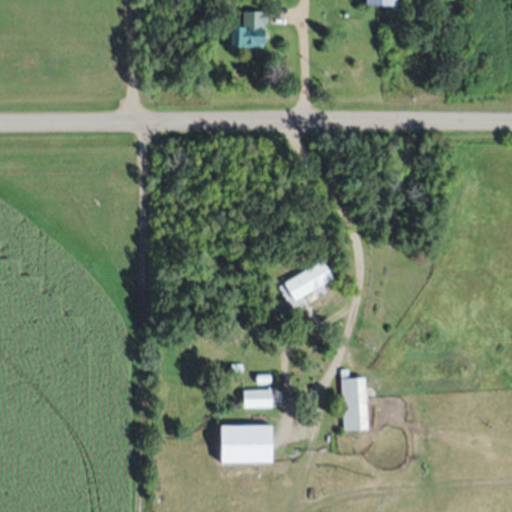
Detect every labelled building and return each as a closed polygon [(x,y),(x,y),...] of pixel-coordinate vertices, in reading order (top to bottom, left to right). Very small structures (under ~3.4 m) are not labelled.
[(226,50),(262,50),(262,13),(241,13),(241,27),(226,27),(226,50)] [(329,282),(319,263),(280,282),(289,301),(329,282)] [(363,431),(362,378),(339,378),(339,431),(363,431)] [(239,409),(269,409),(269,392),(239,392),(239,409)] [(265,426),(213,426),(213,465),(265,465),(265,426)]
